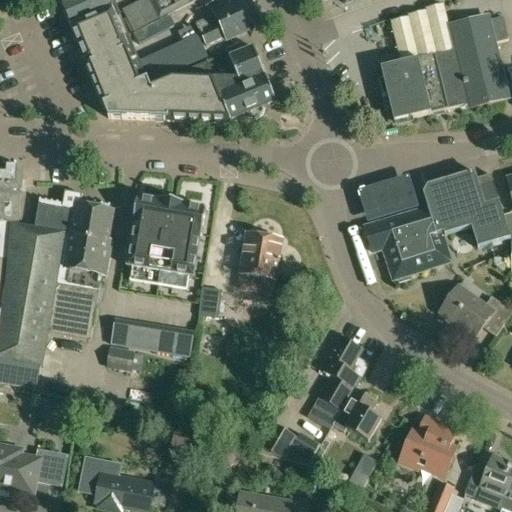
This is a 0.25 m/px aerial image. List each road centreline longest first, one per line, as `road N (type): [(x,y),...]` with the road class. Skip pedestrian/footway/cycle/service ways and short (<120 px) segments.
road 1 (residential): [(332,159),(0,146)]
road 2 (residential): [(332,159),(339,238),(366,302),(418,357),(511,411)]
road 3 (residential): [(332,159),(458,154),(511,140)]
road 4 (residential): [(296,43),(411,0)]
road 5 (residential): [(332,159),(321,102),(296,43)]
